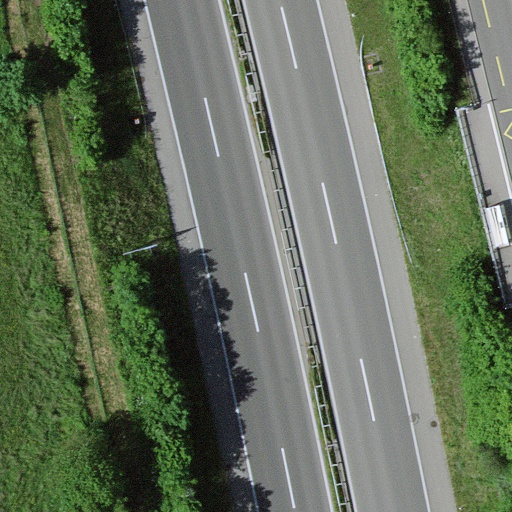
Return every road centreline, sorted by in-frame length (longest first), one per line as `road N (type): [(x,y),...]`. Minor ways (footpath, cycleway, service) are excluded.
road 1 (motorway): [(181,0),(295,511)]
road 2 (motorway): [(392,511),(280,0)]
